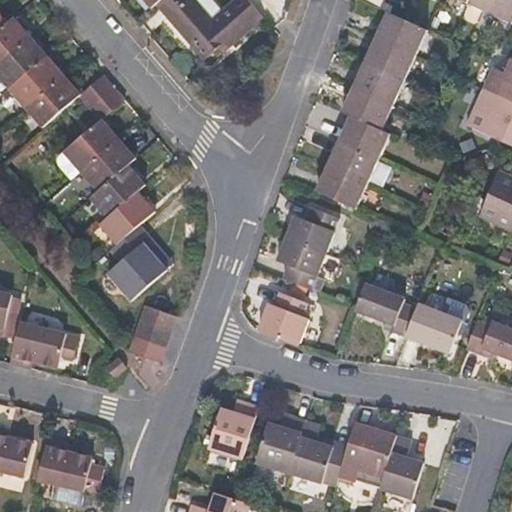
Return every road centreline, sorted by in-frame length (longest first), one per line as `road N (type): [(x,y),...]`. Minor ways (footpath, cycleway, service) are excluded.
road 1 (residential): [(202,335),(316,377),(504,406)]
road 2 (residential): [(76,0),(242,184)]
road 3 (residential): [(323,0),(287,99),(247,153),(242,184)]
road 4 (residential): [(157,427),(109,404),(0,379)]
road 5 (residential): [(242,184),(242,219),(202,335)]
